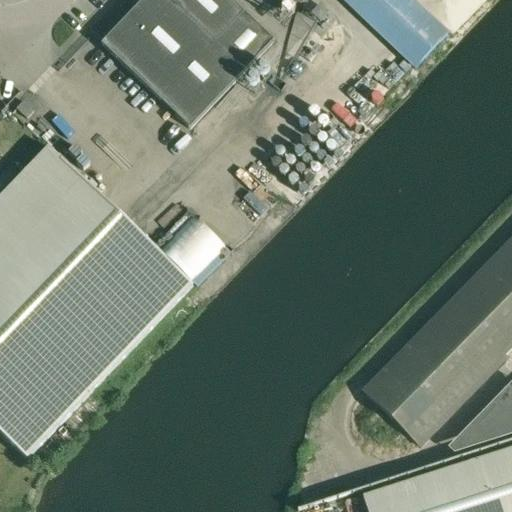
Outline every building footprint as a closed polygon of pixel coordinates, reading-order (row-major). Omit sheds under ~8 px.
[(146,0),(102,46),(190,130),(273,43),(228,0),(146,0)] [(413,0),(342,0),(342,1),(414,70),(449,33),(413,0)] [(24,102),(17,110),(27,120),(34,112),(24,102)] [(0,129),(0,140),(12,132),(7,125),(0,129)] [(0,198),(0,435),(27,461),(192,288),(48,148),(0,198)] [(511,241),(363,393),(420,450),(511,357),(511,241)] [(511,511),(511,450),(462,467),(363,499),(367,511),(511,511)]
